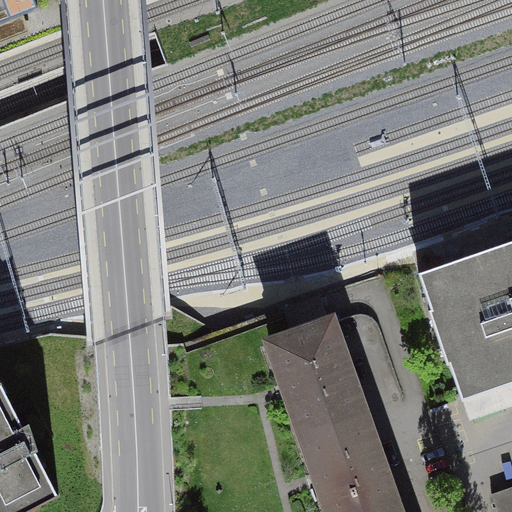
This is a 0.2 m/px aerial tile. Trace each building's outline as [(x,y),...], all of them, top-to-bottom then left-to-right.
[(0,0),(0,44),(30,33),(23,16),(38,10),(33,0),(0,0)] [(511,242),(419,274),(431,311),(429,311),(447,365),(450,364),(462,400),(511,383),(511,242)] [(303,434),(362,413),(350,379),(347,369),(343,359),(331,326),(331,325),(330,323),(271,344),(285,383),(287,382),(292,395),(290,396),(303,434)] [(0,511),(23,511),(58,494),(57,493),(56,494),(34,451),(37,450),(28,424),(22,427),(0,385),(0,384),(1,384),(1,383),(0,383),(0,511)] [(374,448),(362,413),(303,434),(317,473),(319,472),(324,485),(321,485),(330,511),(367,511),(394,503),(381,468),(382,468),(378,458),(374,448)] [(511,511),(511,487),(492,494),(497,511),(511,511)] [(396,511),(394,503),(367,511),(396,511)]
